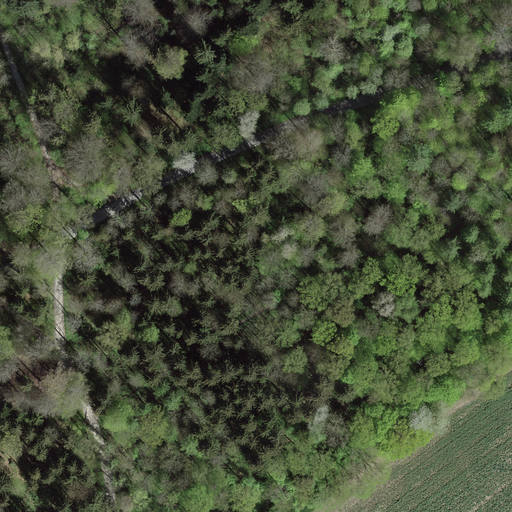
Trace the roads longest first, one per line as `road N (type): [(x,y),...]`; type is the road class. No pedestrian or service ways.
road 1 (unclassified): [(511,49),(255,137),(0,273)]
road 2 (track): [(0,33),(54,173),(58,239)]
